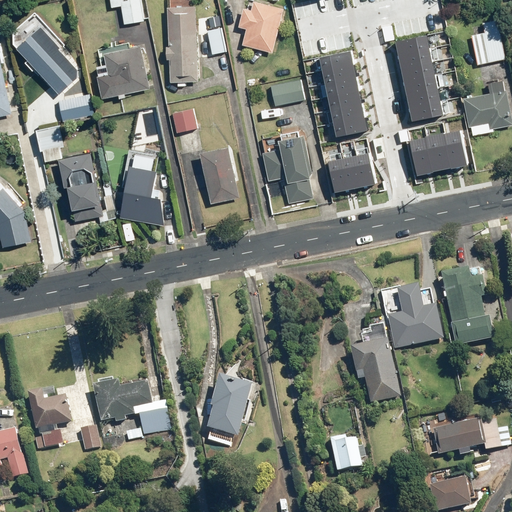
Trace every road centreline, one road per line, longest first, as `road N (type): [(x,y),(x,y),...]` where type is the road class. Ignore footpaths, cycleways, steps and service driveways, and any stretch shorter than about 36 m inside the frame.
road 1 (residential): [(0,301),(404,220)]
road 2 (unknown): [(240,253),(294,511)]
road 3 (residential): [(404,220),(366,22)]
